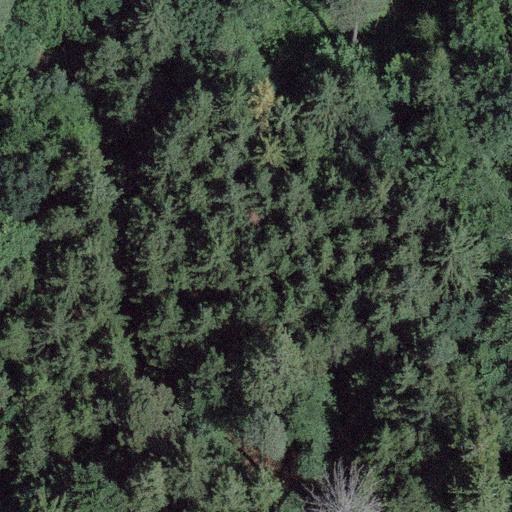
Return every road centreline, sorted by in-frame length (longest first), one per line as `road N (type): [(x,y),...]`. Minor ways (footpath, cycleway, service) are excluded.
road 1 (track): [(227,0),(176,102),(146,231),(139,340),(177,420),(308,511)]
road 2 (track): [(0,97),(154,0)]
